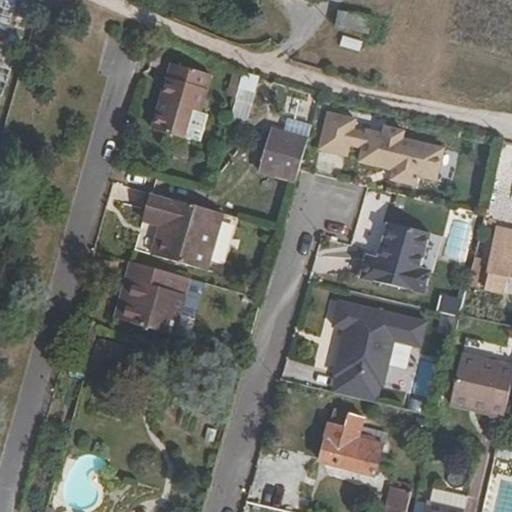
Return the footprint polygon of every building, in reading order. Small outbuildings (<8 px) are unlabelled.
[(339,23),(334,39),(365,49),(370,33),(339,23)] [(211,63),(171,52),(152,118),(183,126),(191,97),(201,100),(211,63)] [(234,89),(239,70),(230,68),(225,87),(234,89)] [(253,122),(266,77),(248,72),(235,117),(253,122)] [(325,103),(316,140),(344,146),(347,135),(360,138),(357,152),(391,161),(389,170),(413,176),(416,166),(433,170),(441,138),(399,128),(401,121),(382,117),(380,124),(364,120),(363,123),(350,120),(353,109),(325,103)] [(304,135),(268,124),(256,166),(292,176),(304,135)] [(219,204),(149,183),(141,211),(161,216),(152,245),(203,260),(219,204)] [(365,247),(359,269),(422,284),(427,263),(417,260),(425,224),(386,214),(376,250),(365,247)] [(511,226),(496,223),(483,280),(511,286),(511,226)] [(179,265),(131,250),(126,268),(134,271),(122,311),(173,326),(186,282),(175,279),(179,265)] [(189,268),(179,265),(175,279),(186,282),(189,268)] [(134,271),(126,268),(114,309),(122,311),(134,271)] [(463,317),(469,299),(446,292),(441,311),(463,317)] [(428,323),(339,301),(332,329),(346,333),(334,378),(381,389),(392,343),(422,350),(428,323)] [(119,338),(96,331),(90,349),(113,356),(119,338)] [(504,401),(511,368),(511,350),(462,338),(450,389),(504,401)] [(419,358),(420,384),(435,383),(433,357),(419,358)] [(342,426),(356,430),(362,409),(341,403),(337,419),(343,421),(342,426)] [(318,453),(334,457),(342,426),(343,421),(337,419),(328,416),(318,453)] [(342,426),(334,457),(374,468),(380,447),(369,444),(372,434),(356,430),(342,426)] [(460,511),(468,481),(434,472),(430,487),(427,486),(420,511),(460,511)] [(55,511),(45,498),(40,511),(55,511)]
